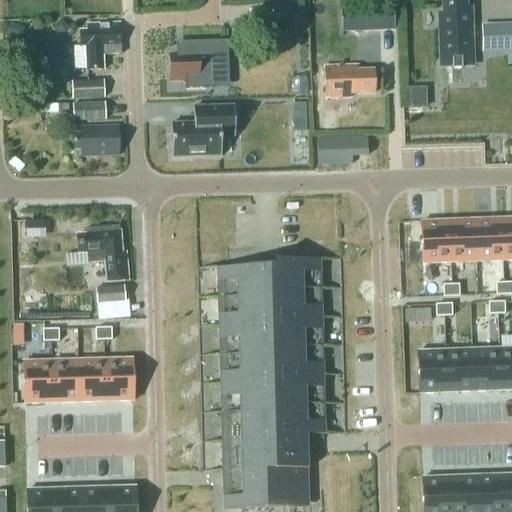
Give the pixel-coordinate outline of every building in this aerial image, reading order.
[(472,67),(472,42),(471,8),(466,8),(466,0),(443,0),(443,14),(439,14),(440,68),(472,67)] [(357,32),(395,31),(394,7),(357,8),(357,32)] [(305,26),(304,14),(293,15),(294,26),(305,26)] [(75,69),(86,69),(86,71),(103,71),(102,55),(121,54),(120,23),(86,25),(87,31),(79,31),(80,47),(74,47),(75,69)] [(25,30),(10,24),(6,36),(20,42),(25,30)] [(511,50),(511,24),(481,25),(482,52),(511,50)] [(182,53),(169,54),(169,56),(171,56),(172,80),(170,80),(170,82),(185,82),(186,89),(217,89),(216,57),(228,57),(228,41),(182,43),(182,53)] [(375,94),(374,70),(358,71),(358,66),(325,67),(326,99),(350,98),(350,94),(375,94)] [(308,78),(291,79),(292,95),(308,94),(308,78)] [(72,80),(73,98),(105,97),(104,79),(72,80)] [(106,120),(105,102),(72,103),(73,121),(106,120)] [(58,105),(58,114),(70,114),(70,105),(58,105)] [(307,105),(294,106),(294,121),(307,120),(307,105)] [(194,124),(171,125),(172,159),(221,157),(221,137),(235,137),(234,107),(194,108),(194,124)] [(119,156),(118,127),(81,128),(81,135),(74,135),(74,152),(82,151),(82,158),(119,156)] [(365,137),(316,138),(316,163),(365,162),(365,137)] [(14,158),(9,164),(19,174),(25,167),(14,158)] [(511,263),(511,220),(502,221),(503,263),(511,263)] [(503,263),(502,221),(476,222),(477,264),(503,263)] [(450,265),(449,222),(422,223),(423,266),(450,265)] [(477,264),(476,222),(449,222),(450,265),(477,264)] [(87,236),(78,237),(79,253),(88,252),(89,263),(106,262),(108,282),(108,289),(125,287),(124,280),(128,280),(126,253),(120,254),(118,227),(86,229),(87,236)] [(228,481),(223,481),(223,511),(309,509),(308,455),(303,455),(303,436),(326,435),(321,260),(274,262),(274,269),(264,269),(264,268),(254,268),(254,262),(236,263),(236,269),(217,269),(222,473),(228,473),(228,481)] [(504,284),(496,284),(497,296),(505,296),(504,284)] [(459,285),(451,286),(452,298),(460,298),(459,285)] [(451,286),(443,286),(444,298),(452,298),(451,286)] [(125,291),(98,293),(99,304),(98,306),(126,304),(126,302),(125,291)] [(497,303),(488,304),(489,316),(497,315),(497,303)] [(505,303),(497,303),(497,315),(505,315),(505,303)] [(444,305),(436,306),(436,318),(444,317),(444,305)] [(452,305),(444,305),(444,317),(452,317),(452,305)] [(415,311),(405,311),(405,324),(415,324),(415,311)] [(104,329),(96,329),(96,341),(104,341),(104,329)] [(112,329),(104,329),(104,341),(112,341),(112,329)] [(51,330),(43,331),(43,343),(51,343),(51,330)] [(59,330),(51,330),(51,343),(59,343),(59,330)] [(511,392),(511,350),(499,351),(500,393),(511,392)] [(500,393),(499,351),(472,352),(473,394),(500,393)] [(447,395),(446,352),(418,353),(419,395),(447,395)] [(473,394),(472,352),(446,352),(447,395),(473,394)] [(134,360),(106,361),(107,403),(135,402),(134,360)] [(80,361),(54,362),(55,404),(81,403),(80,361)] [(106,361),(80,361),(81,403),(107,403),(106,361)] [(54,362),(26,363),(27,405),(55,404),(54,362)] [(504,511),(503,477),(477,478),(477,511),(504,511)] [(511,511),(511,477),(503,477),(504,511),(511,511)] [(477,511),(477,478),(450,479),(451,511),(477,511)] [(451,511),(450,479),(423,480),(423,511),(451,511)] [(109,511),(109,488),(83,489),(83,511),(109,511)] [(137,511),(137,488),(109,488),(109,511),(137,511)] [(83,511),(83,489),(57,490),(57,511),(83,511)] [(57,511),(57,490),(29,490),(29,511),(57,511)]
